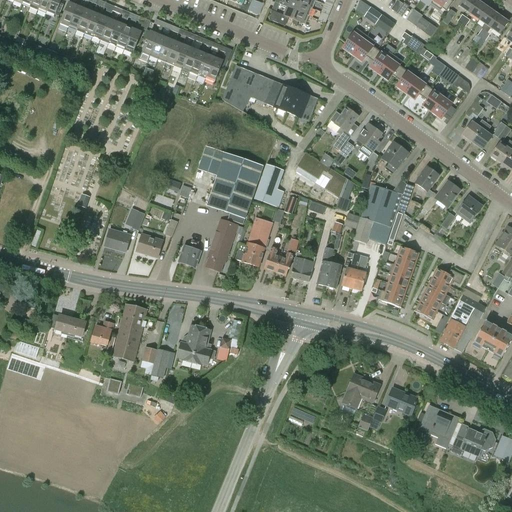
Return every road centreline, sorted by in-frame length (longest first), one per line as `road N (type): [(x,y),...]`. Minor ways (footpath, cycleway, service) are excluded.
road 1 (primary): [(296,317),(98,283),(0,257)]
road 2 (unclassified): [(511,204),(337,79),(324,55)]
road 3 (primary): [(511,401),(390,339),(296,317)]
road 4 (unclassified): [(217,511),(296,317)]
road 5 (unclassified): [(324,55),(292,57),(148,0)]
